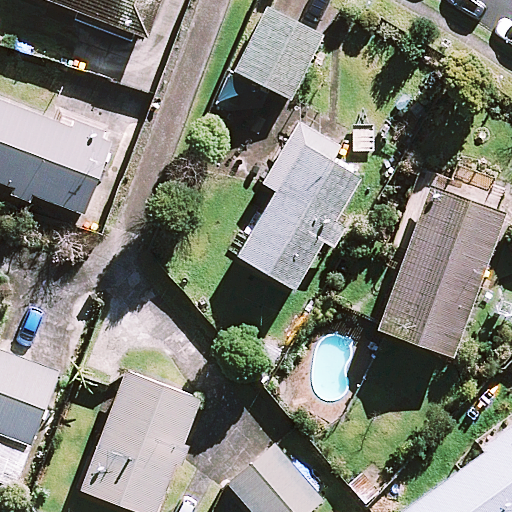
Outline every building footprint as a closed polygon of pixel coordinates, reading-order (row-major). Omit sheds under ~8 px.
[(34,0),(152,45),(169,0),(34,0)] [(299,104),(330,42),(273,14),(240,79),(297,108),(299,104)] [(2,102),(0,107),(0,188),(19,196),(16,202),(36,210),(39,203),(90,223),(119,147),(2,102)] [(281,199),(309,151),(341,169),(348,156),(305,130),(269,191),(281,199)] [(342,229),(368,185),(341,169),(309,151),(281,199),(243,263),(301,298),(330,249),(340,254),(352,234),(342,229)] [(459,364),(511,220),(435,193),(383,337),(389,339),(459,364)] [(66,379),(0,354),(0,439),(38,453),(66,379)] [(205,406),(131,378),(87,496),(128,511),(165,511),(180,473),(184,474),(193,451),(189,450),(205,406)] [(511,511),(511,442),(414,511),(511,511)] [(282,451),(234,492),(251,511),(322,511),(329,506),(282,451)]
